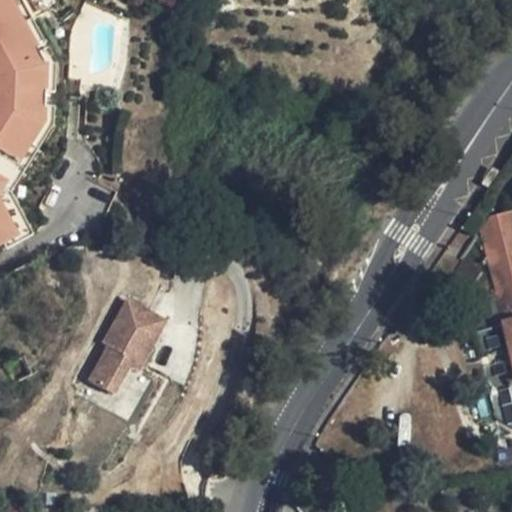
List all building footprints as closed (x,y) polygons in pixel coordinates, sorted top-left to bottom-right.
[(0,0),(0,247),(8,246),(0,220),(0,193),(40,125),(45,74),(3,0),(0,0)] [(462,243),(478,314),(511,321),(511,221),(511,217),(471,229),(462,243)] [(116,392),(130,366),(136,357),(146,363),(170,319),(131,298),(107,341),(111,344),(92,379),(116,392)] [(511,321),(478,314),(454,322),(485,439),(511,445),(511,321)] [(136,357),(130,366),(141,372),(146,363),(136,357)] [(71,503),(73,475),(49,473),(48,502),(71,503)]
